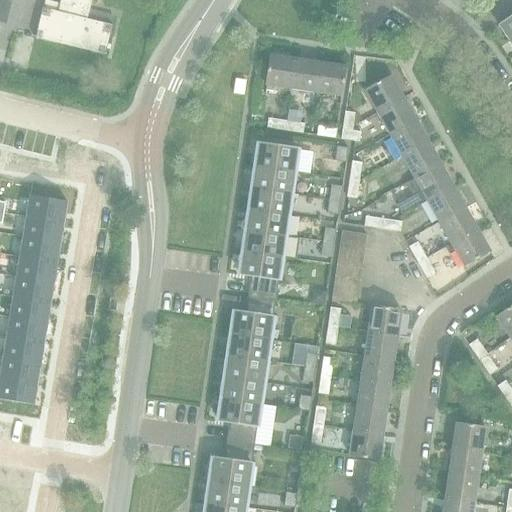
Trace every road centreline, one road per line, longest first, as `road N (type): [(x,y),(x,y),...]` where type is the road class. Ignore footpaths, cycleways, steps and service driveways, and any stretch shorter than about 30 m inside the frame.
road 1 (residential): [(119,474),(149,277),(146,139)]
road 2 (residential): [(46,462),(96,174)]
road 3 (residential): [(511,266),(431,331),(402,511)]
road 4 (residential): [(405,0),(459,41),(511,112)]
road 5 (residential): [(146,139),(171,66),(213,0)]
road 6 (residential): [(146,139),(0,107)]
